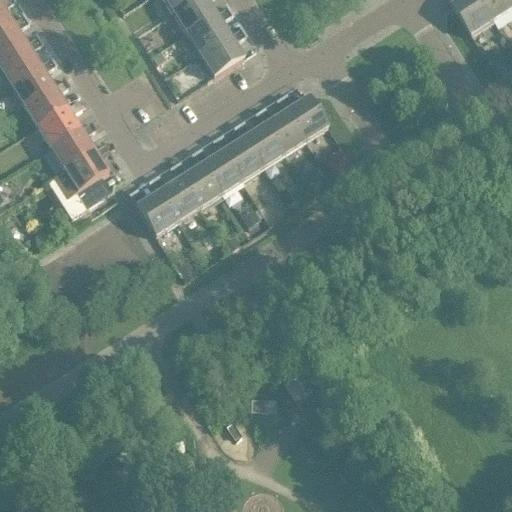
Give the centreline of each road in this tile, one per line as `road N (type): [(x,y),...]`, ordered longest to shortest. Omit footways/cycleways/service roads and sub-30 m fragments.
road 1 (residential): [(0,424),(392,179)]
road 2 (residential): [(30,0),(134,168),(283,74)]
road 3 (track): [(230,467),(213,467),(138,338)]
road 4 (residential): [(392,179),(315,55)]
road 5 (residential): [(478,122),(401,4)]
